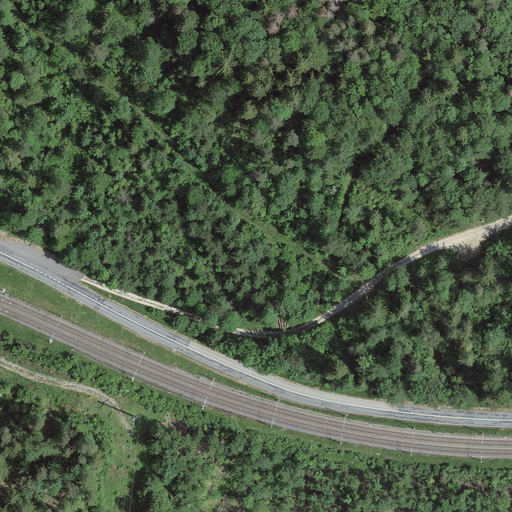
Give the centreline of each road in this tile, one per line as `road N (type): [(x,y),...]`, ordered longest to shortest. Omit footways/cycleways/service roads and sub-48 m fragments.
road 1 (primary): [(0,252),(287,390),(381,409),(511,420)]
road 2 (track): [(8,256),(235,333),(281,333),(314,323),(403,260),(511,219)]
